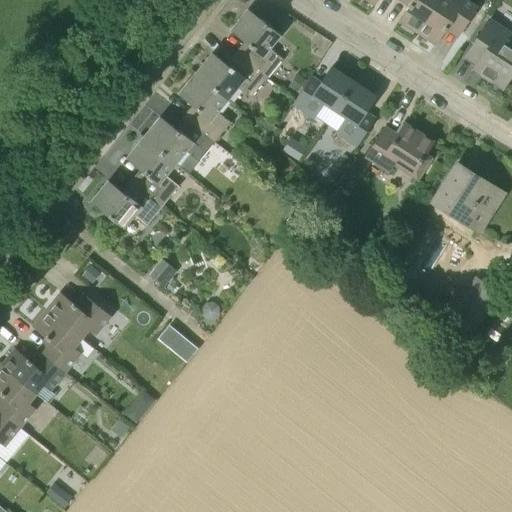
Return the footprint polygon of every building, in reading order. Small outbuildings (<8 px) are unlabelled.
[(407,0),(411,2),(398,22),(417,34),(439,0),(407,0)] [(450,0),(439,0),(417,34),(435,46),(449,26),(461,34),(478,8),(465,0),(453,0),(453,1),(450,0)] [(239,56),(266,78),(282,59),(269,49),(280,35),(266,24),(265,25),(248,10),(231,31),(248,45),(239,56)] [(502,90),(504,87),(511,74),(511,35),(489,21),(466,57),(477,64),(473,71),(502,90)] [(266,78),(239,56),(229,68),(212,54),(196,74),(227,99),(237,88),(250,98),(266,78)] [(334,112),(353,82),(331,68),(321,83),(311,76),(292,105),(313,118),(323,104),(334,112)] [(217,112),(227,99),(196,74),(179,94),(196,108),(186,120),(214,142),(230,123),(217,112)] [(298,93),(306,82),(297,76),(289,88),(298,93)] [(353,82),(334,112),(345,119),(335,133),(356,147),(372,124),(361,117),(375,97),(353,82)] [(214,142),(186,120),(177,132),(160,118),(143,138),(175,164),(188,174),(214,142)] [(259,125),(270,134),(275,128),(263,119),(259,125)] [(433,143),(404,124),(393,141),(381,133),(365,158),(388,173),(393,165),(417,181),(431,159),(425,155),(433,143)] [(165,176),(175,164),(143,138),(126,158),(144,172),(135,184),(162,207),(178,186),(165,176)] [(233,158),(247,170),(257,158),(243,147),(233,158)] [(311,174),(317,165),(306,157),(300,166),(311,174)] [(479,229),(489,215),(476,207),(490,186),(457,166),(435,201),(479,229)] [(340,187),(348,175),(344,172),(336,184),(340,187)] [(162,207),(135,184),(126,196),(108,182),(91,202),(109,217),(108,217),(122,229),(134,215),(147,225),(162,207)] [(296,210),(286,222),(299,233),(309,221),(296,210)] [(158,285),(170,269),(161,261),(148,277),(158,285)] [(100,274),(91,266),(82,276),(92,284),(100,274)] [(471,337),(497,301),(476,287),(451,322),(471,337)] [(46,310),(81,339),(88,330),(95,335),(110,317),(86,298),(78,308),(60,293),(46,310)] [(207,321),(214,320),(219,315),(218,308),(213,304),(207,304),(202,309),(202,316),(207,321)] [(73,349),(81,339),(46,310),(32,327),(50,342),(42,353),(64,373),(80,354),(73,349)] [(64,373),(42,353),(33,364),(14,349),(0,366),(36,396),(43,387),(49,391),(64,373)] [(28,405),(36,396),(0,366),(0,394),(5,398),(0,404),(0,412),(20,428),(35,410),(28,405)] [(125,410),(138,421),(158,399),(146,388),(125,410)] [(20,428),(0,412),(0,443),(5,447),(20,428)] [(121,438),(129,428),(120,421),(112,431),(121,438)] [(63,491),(55,501),(64,509),(73,499),(63,491)]
